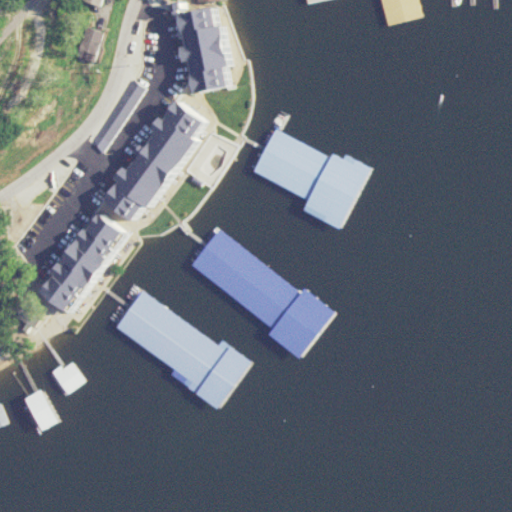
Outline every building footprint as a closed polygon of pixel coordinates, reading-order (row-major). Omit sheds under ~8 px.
[(431,13),(426,0),(388,0),(397,24),(431,13)] [(199,13),(205,73),(197,74),(199,93),(244,88),(237,26),(244,26),(243,8),(199,13)] [(155,158),(140,171),(99,207),(78,251),(63,263),(53,285),(65,299),(88,310),(123,279),(146,232),(138,223),(121,215),(130,209),(160,223),(163,217),(195,189),(228,119),(226,116),(184,96),(155,158)] [(256,175),(310,202),(304,213),(342,232),(373,171),(337,152),(333,160),(278,132),(256,175)] [(279,325),(274,332),(308,356),(341,308),(308,286),(306,288),(221,230),(196,268),(279,325)] [(221,343),(147,291),(121,328),(178,368),(174,375),(223,410),(256,362),(224,339),(221,343)] [(91,379),(75,359),(58,372),(74,393),(91,379)] [(68,421),(54,388),(40,394),(54,427),(68,421)] [(0,415),(8,413),(0,391),(0,415)] [(49,426),(36,397),(23,403),(36,432),(49,426)]
